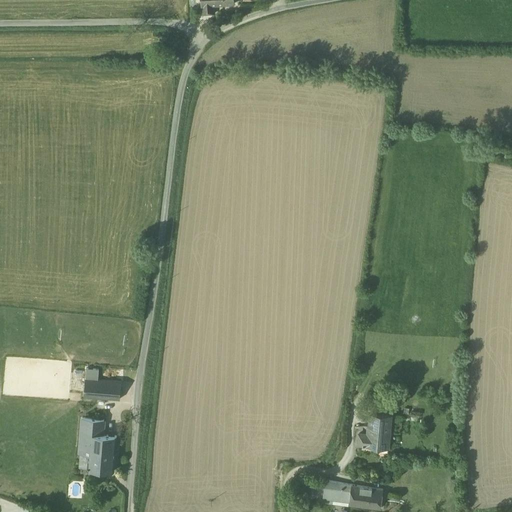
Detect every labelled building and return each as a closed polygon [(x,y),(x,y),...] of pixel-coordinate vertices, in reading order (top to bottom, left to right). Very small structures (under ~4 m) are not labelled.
[(214,3),(202,4),(202,12),(214,11),(214,3)] [(122,379),(98,377),(99,365),(87,363),(84,394),(120,397),(122,379)] [(123,367),(99,365),(98,377),(122,379),(123,367)] [(391,415),(370,413),(369,433),(359,432),(358,443),(363,443),(363,445),(365,445),(365,444),(388,446),(391,415)] [(104,417),(82,415),(79,451),(89,451),(90,445),(91,431),(103,432),(104,417)] [(103,432),(91,431),(90,445),(116,447),(117,433),(103,432)] [(116,447),(90,445),(89,451),(88,466),(114,468),(116,447)] [(352,482),(325,479),(323,496),(349,500),(352,482)] [(383,487),(352,482),(349,500),(349,502),(381,506),(383,487)]
